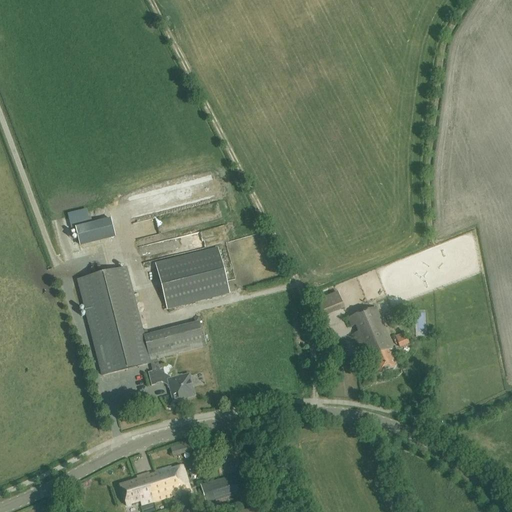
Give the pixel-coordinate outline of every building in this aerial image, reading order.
[(111,220),(75,228),(80,246),(115,237),(111,220)] [(217,250),(156,266),(167,308),(229,292),(217,250)] [(126,269),(78,281),(102,376),(150,364),(149,361),(157,360),(204,347),(198,323),(144,337),(126,269)] [(322,316),(343,308),(338,293),(316,302),(322,316)] [(377,375),(396,367),(389,352),(393,350),(376,308),(348,319),(352,327),(356,326),(358,332),(355,334),(363,354),(367,353),(377,375)] [(396,345),(398,344),(400,348),(409,345),(406,335),(403,336),(402,333),(395,336),(396,340),(394,341),(396,345)] [(160,371),(157,360),(149,361),(150,364),(152,372),(148,373),(151,387),(154,386),(154,385),(162,383),(167,386),(168,389),(171,388),(173,398),(176,397),(177,400),(187,397),(189,396),(190,395),(191,394),(192,392),(192,390),(188,376),(183,378),(182,375),(170,378),(164,374),(163,370),(160,371)] [(172,457),(192,451),(190,443),(170,449),(172,457)] [(140,502),(141,506),(191,491),(182,466),(171,469),(171,468),(155,472),(155,475),(149,477),(149,474),(137,478),(138,480),(119,486),(126,507),(140,502)] [(206,504),(248,492),(242,473),(200,486),(206,504)]
